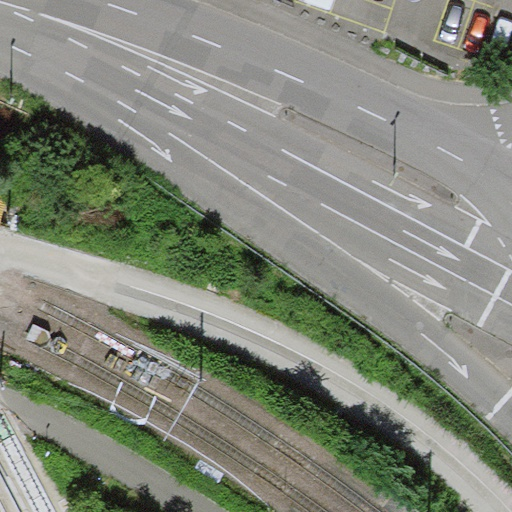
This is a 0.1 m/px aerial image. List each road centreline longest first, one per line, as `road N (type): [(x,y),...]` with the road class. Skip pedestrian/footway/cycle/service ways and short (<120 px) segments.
road 1 (primary): [(511,185),(283,72),(180,38),(15,5)]
road 2 (secondary): [(175,105),(511,417)]
road 3 (primary): [(175,105),(511,286)]
road 4 (primary): [(15,5),(175,105)]
